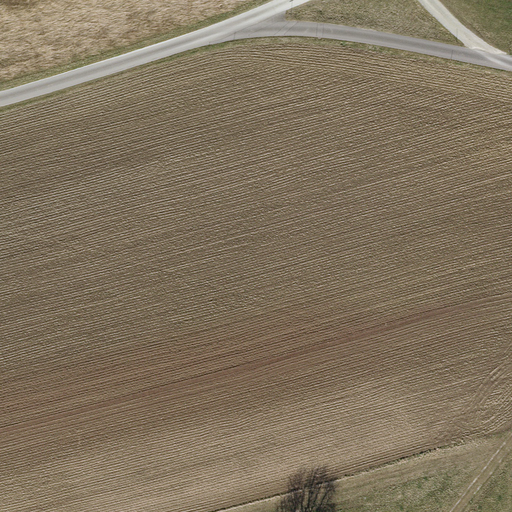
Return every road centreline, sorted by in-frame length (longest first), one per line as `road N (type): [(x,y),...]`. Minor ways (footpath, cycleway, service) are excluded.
road 1 (track): [(231,29),(382,38),(511,64)]
road 2 (residential): [(0,98),(231,29)]
